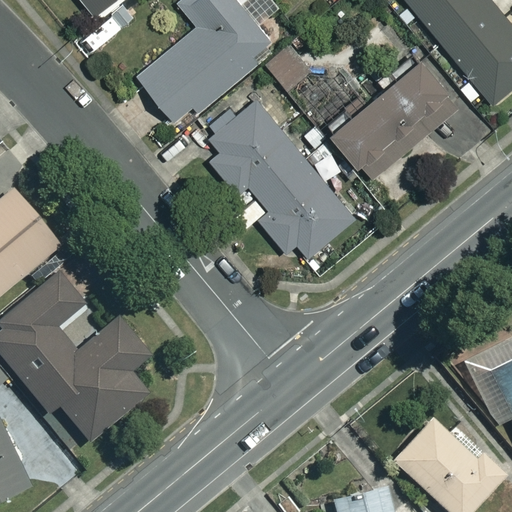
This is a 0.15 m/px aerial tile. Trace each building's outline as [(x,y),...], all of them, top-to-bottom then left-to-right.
[(103,0),(78,0),(88,12),(103,0)] [(235,0),(176,0),(174,2),(192,24),(131,73),(168,119),(189,103),(193,108),(270,47),(234,1),(235,0)] [(511,79),(511,29),(487,0),(403,0),(487,100),(511,79)] [(305,69),(282,41),(260,59),(282,87),(305,69)] [(451,106),(408,54),(354,98),(332,70),(296,99),(345,160),(350,156),(366,175),(451,106)] [(349,217),(253,96),(205,134),(218,151),(207,160),(231,190),(243,181),(265,209),(255,217),(291,263),(349,217)] [(0,285),(51,245),(4,187),(0,190),(0,285)] [(97,327),(52,271),(0,312),(0,359),(40,410),(51,402),(81,440),(141,392),(122,368),(142,352),(112,315),(97,327)] [(484,424),(502,413),(511,431),(511,323),(448,359),(484,424)] [(471,455),(425,414),(384,458),(442,511),(460,511),(497,473),(474,452),(471,455)] [(0,495),(25,483),(0,428),(0,495)] [(383,511),(376,485),(323,500),(326,511),(383,511)] [(511,511),(511,505),(505,497),(487,511),(511,511)]
